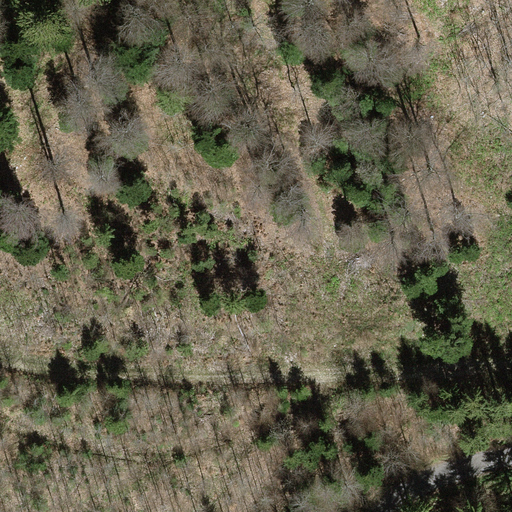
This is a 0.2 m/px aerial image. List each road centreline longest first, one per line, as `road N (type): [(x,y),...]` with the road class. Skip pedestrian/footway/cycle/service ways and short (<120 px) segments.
road 1 (track): [(0,347),(76,373),(511,367)]
road 2 (unclassified): [(389,511),(425,482),(511,455)]
